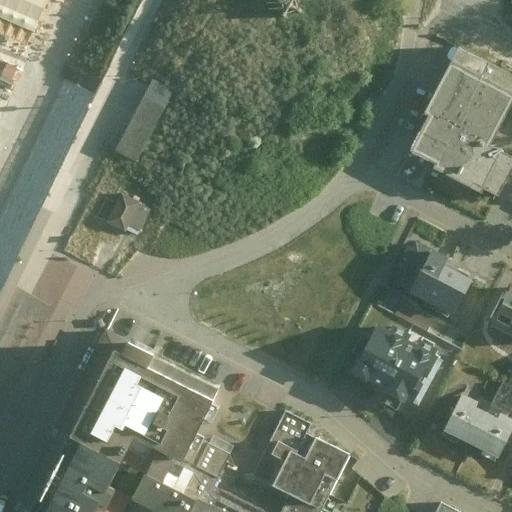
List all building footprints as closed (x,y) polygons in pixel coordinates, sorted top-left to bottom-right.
[(0,0),(43,19),(52,0),(0,0)] [(498,55),(511,60),(511,32),(509,31),(498,55)] [(431,175),(479,199),(485,187),(498,193),(511,166),(511,156),(488,144),(511,97),(511,73),(455,44),(419,113),(427,117),(408,152),(435,166),(431,175)] [(121,140),(143,151),(179,84),(157,72),(121,140)] [(140,229),(151,207),(122,192),(107,221),(125,230),(129,223),(140,229)] [(453,313),(472,278),(445,264),(448,258),(416,241),(395,282),(453,313)] [(511,336),(511,285),(511,286),(491,326),(511,336)] [(416,406),(444,359),(433,353),(437,346),(418,335),(414,342),(379,321),(350,370),(384,389),(379,398),(397,409),(403,399),(416,406)] [(222,384),(108,328),(58,431),(118,460),(144,473),(132,498),(160,511),(188,511),(196,498),(206,503),(201,511),(324,511),(352,455),(306,432),(311,422),(285,410),(253,475),(289,492),(278,511),(272,511),(214,484),(230,451),(197,435),(222,384)] [(443,430),(499,458),(511,431),(511,418),(507,416),(511,406),(511,387),(501,382),(490,405),(462,391),(443,430)] [(103,511),(94,507),(118,460),(58,431),(41,461),(14,511),(103,511)] [(470,511),(446,500),(439,511),(470,511)]
